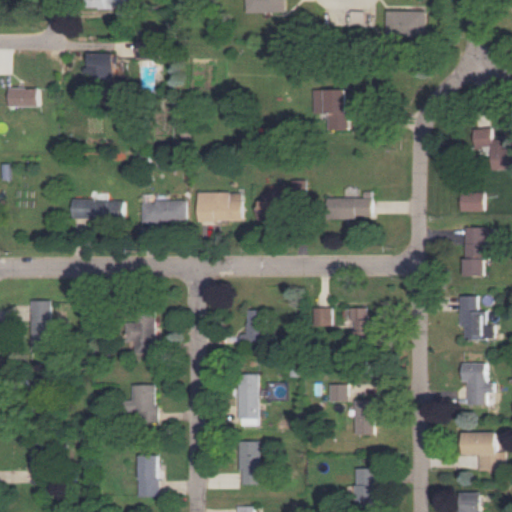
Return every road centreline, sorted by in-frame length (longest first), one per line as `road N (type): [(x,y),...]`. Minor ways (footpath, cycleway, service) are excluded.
road 1 (residential): [(481,73),(454,86),(433,112),(425,143),(424,511)]
road 2 (residential): [(0,271),(419,266)]
road 3 (residential): [(204,270),(201,511)]
